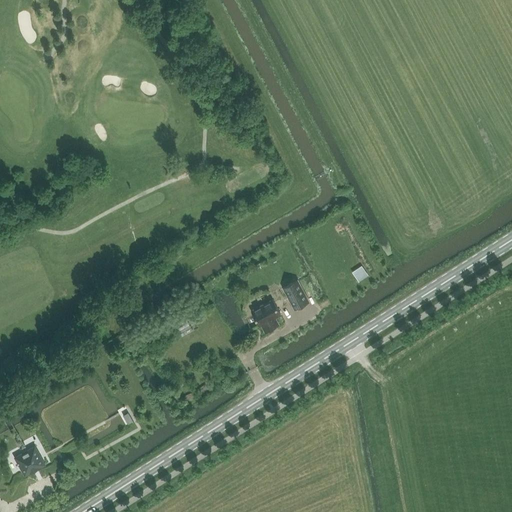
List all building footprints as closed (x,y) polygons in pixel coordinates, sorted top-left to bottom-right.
[(142,81),(140,89),(154,92),(156,85),(142,81)] [(283,288),(295,310),(310,302),(298,280),(283,288)] [(273,299),(251,311),(260,327),(261,326),(265,332),(280,325),(276,319),(282,316),(273,299)] [(381,376),(394,370),(392,365),(379,371),(381,376)] [(13,458),(14,458),(25,478),(46,466),(34,446),(13,458)]
